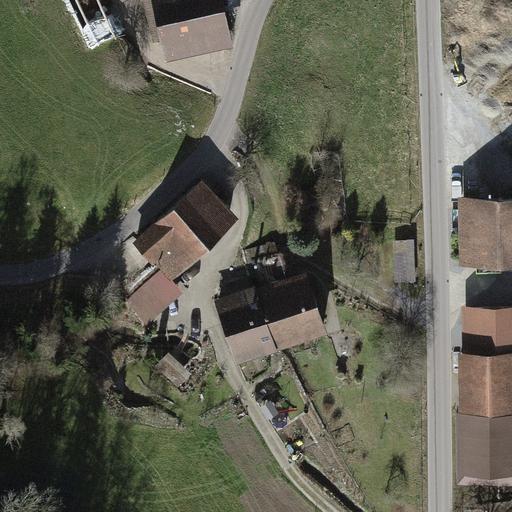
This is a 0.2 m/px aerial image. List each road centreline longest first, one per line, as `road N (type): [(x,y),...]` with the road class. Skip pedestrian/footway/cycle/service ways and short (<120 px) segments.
road 1 (unclassified): [(425,0),(441,511)]
road 2 (track): [(331,511),(297,484),(193,303),(237,237),(242,207),(194,164)]
road 3 (unclassified): [(261,0),(223,123),(194,164),(87,252),(0,273)]
road 4 (track): [(439,311),(397,305),(295,255),(258,158),(223,123)]
road 5 (track): [(235,80),(146,63),(123,0)]
